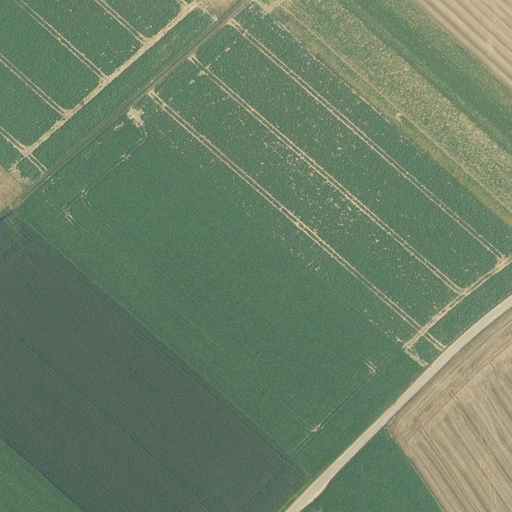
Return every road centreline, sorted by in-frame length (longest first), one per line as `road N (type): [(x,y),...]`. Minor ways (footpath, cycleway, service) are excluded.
road 1 (track): [(0,221),(248,0)]
road 2 (unclassified): [(511,301),(291,511)]
